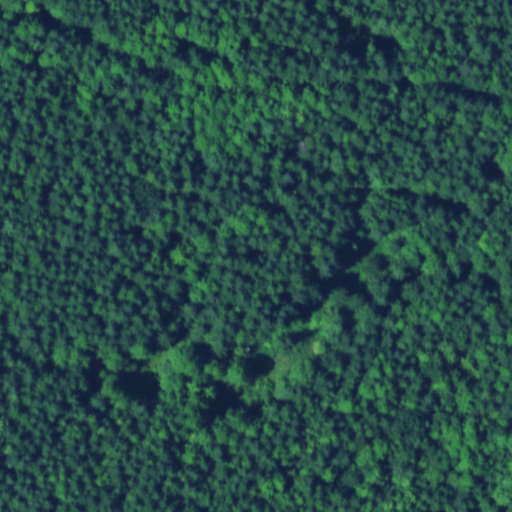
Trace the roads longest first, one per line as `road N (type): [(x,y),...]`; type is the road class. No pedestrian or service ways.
road 1 (track): [(0,11),(66,26),(176,78),(235,92),(313,86),(212,56),(165,22),(150,0)]
road 2 (track): [(313,86),(384,81),(511,105)]
